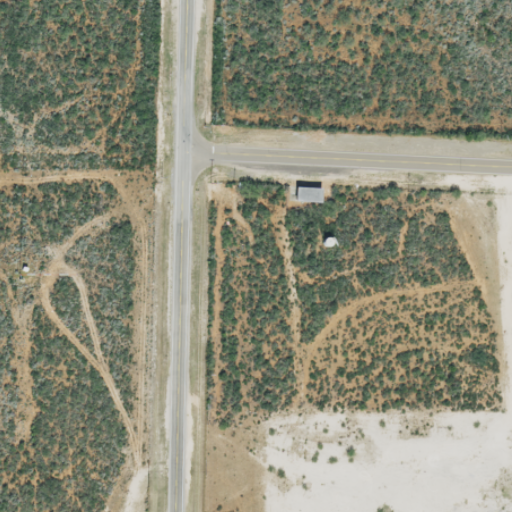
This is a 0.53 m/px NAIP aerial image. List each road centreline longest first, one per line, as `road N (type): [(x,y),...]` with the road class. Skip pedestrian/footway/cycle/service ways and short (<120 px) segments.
road 1 (secondary): [(183,511),(191,0)]
road 2 (secondary): [(187,150),(511,163)]
